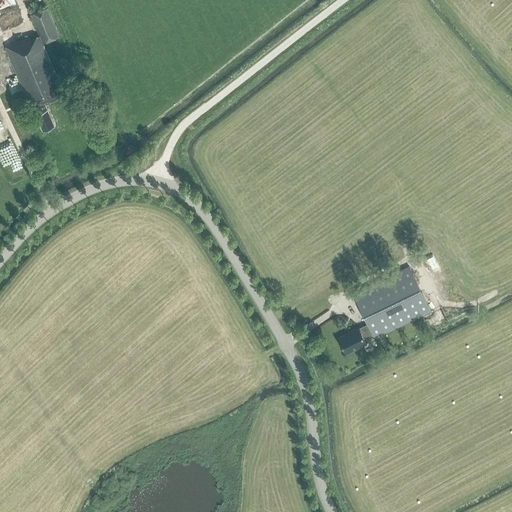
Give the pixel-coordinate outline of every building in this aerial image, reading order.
[(58,36),(47,8),(30,15),(39,36),(30,39),(29,37),(5,47),(27,101),(29,100),(43,131),(54,127),(45,105),(65,96),(42,43),(58,36)] [(62,107),(69,104),(66,98),(60,101),(62,107)] [(436,250),(431,253),(435,262),(441,259),(436,250)] [(409,267),(352,294),(367,324),(358,329),(357,327),(350,331),(350,332),(338,338),(345,354),(365,344),(364,340),(373,336),(374,339),(430,311),(409,267)] [(425,317),(430,327),(444,319),(440,310),(425,317)]
